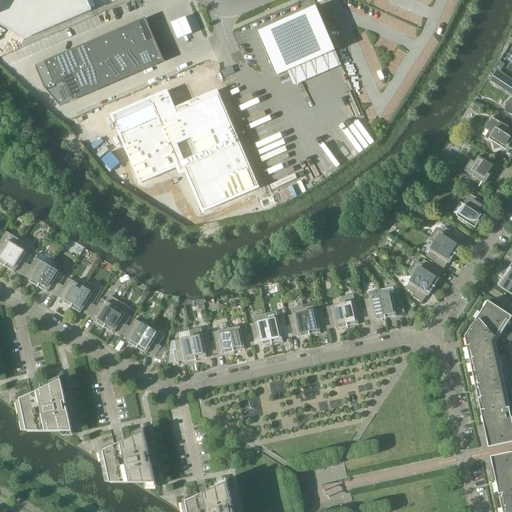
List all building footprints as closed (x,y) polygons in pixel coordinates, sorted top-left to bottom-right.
[(0,0),(0,25),(23,40),(92,11),(87,0),(0,0)] [(316,6),(257,31),(276,76),(335,51),(316,6)] [(146,18),(35,66),(38,74),(44,88),(60,106),(71,102),(165,62),(146,18)] [(511,80),(497,70),(490,81),(511,94),(511,80)] [(202,210),(258,185),(216,88),(175,106),(167,89),(111,114),(140,182),(176,166),(179,172),(184,169),(202,210)] [(499,122),(496,120),(492,117),(490,120),(489,120),(484,129),(489,132),(485,137),(492,142),(494,150),(503,148),(506,150),(511,141),(511,137),(509,136),(511,131),(511,130),(508,128),(510,124),(502,119),(499,122)] [(485,184),(492,173),(485,169),(489,163),(478,156),(474,162),(471,160),(464,170),(472,176),(470,179),(480,185),(482,182),(485,184)] [(478,213),(485,202),(474,197),(464,192),(458,201),(464,205),(456,216),(459,218),(458,218),(459,220),(462,223),(463,224),(465,225),(466,223),(475,228),(481,219),(478,218),(480,215),(478,213)] [(429,238),(435,242),(435,241),(455,254),(461,245),(460,244),(464,236),(454,230),(453,232),(445,227),(442,231),(436,227),(429,238)] [(0,263),(5,267),(21,241),(6,232),(0,242),(0,263)] [(22,275),(29,265),(27,264),(32,255),(28,253),(31,247),(21,241),(5,267),(14,272),(15,271),(22,275)] [(435,241),(435,242),(426,256),(434,261),(433,263),(443,269),(448,262),(449,264),(455,254),(435,241)] [(28,281),(38,287),(50,267),(36,258),(31,266),(29,265),(22,275),(29,279),(28,281)] [(409,271),(414,274),(415,274),(434,287),(440,277),(439,276),(443,269),(433,263),(432,265),(424,260),(421,264),(415,260),(409,271)] [(48,291),(55,295),(62,285),(60,284),(65,276),(50,267),(38,287),(47,293),(48,291)] [(428,296),(434,287),(415,274),(414,274),(405,288),(413,294),(412,296),(422,303),(427,295),(428,296)] [(511,294),(511,281),(504,276),(498,286),(511,294)] [(61,301),(71,307),(83,287),(69,278),(64,286),(62,285),(55,295),(63,300),(61,301)] [(87,281),(83,287),(71,307),(80,313),(81,311),(88,316),(95,306),(93,304),(101,290),(87,281)] [(366,309),(364,309),(366,321),(374,319),(375,321),(386,319),(381,296),(379,290),(369,292),(370,298),(364,299),(366,309)] [(381,296),(386,319),(396,316),(396,314),(405,313),(402,301),(399,301),(397,292),(381,296)] [(94,322),(104,328),(120,302),(109,295),(106,301),(102,299),(97,307),(95,306),(88,316),(95,320),(94,322)] [(341,297),(342,304),(348,327),(359,325),(358,323),(366,321),(364,309),(361,310),(359,300),(355,301),(353,295),(341,297)] [(496,343),(511,317),(511,316),(488,301),(465,337),(484,425),(486,425),(489,437),(511,431),(511,419),(510,408),(496,343)] [(114,332),(121,336),(128,326),(126,325),(131,317),(127,314),(131,308),(120,302),(104,328),(113,333),(114,332)] [(315,303),(303,306),(310,335),(321,333),(320,331),(328,329),(326,318),(323,318),(321,309),(317,310),(315,303)] [(348,327),(342,304),(326,308),(328,317),(326,318),(328,329),(336,327),(337,329),(348,327)] [(288,326),(290,338),(298,336),(299,338),(310,335),(303,306),(291,308),(293,315),(288,316),(290,325),(288,326)] [(261,346),(272,344),(267,321),(266,314),(253,316),(255,323),(250,324),(252,334),(250,334),(253,346),(261,344),(261,346)] [(283,317),(267,321),(272,344),(283,341),(282,339),(290,338),(288,326),(285,326),(283,317)] [(137,348),(149,328),(135,319),(130,327),(128,326),(121,336),(128,340),(127,342),(137,348)] [(246,325),(229,329),(234,352),(245,350),(244,348),(253,346),(250,334),(248,335),(246,325)] [(164,337),(149,328),(137,348),(146,354),(147,352),(155,357),(161,347),(159,345),(164,337)] [(191,336),(191,337),(196,360),(207,358),(207,356),(215,354),(212,342),(210,343),(208,334),(203,335),(201,328),(189,331),(190,336),(191,336)] [(234,352),(229,329),(212,333),(214,342),(212,342),(215,354),(223,352),(223,354),(234,352)] [(196,360),(191,337),(174,341),(177,350),(174,351),(176,363),(185,361),(185,363),(196,360)] [(61,380),(20,399),(27,431),(73,432),(61,380)] [(145,432),(104,451),(110,483),(156,483),(145,432)] [(511,511),(511,463),(492,468),(494,481),(496,480),(503,511),(511,511)] [(184,511),(237,511),(232,486),(230,486),(230,482),(227,480),(216,485),(217,488),(183,505),(184,511)]
